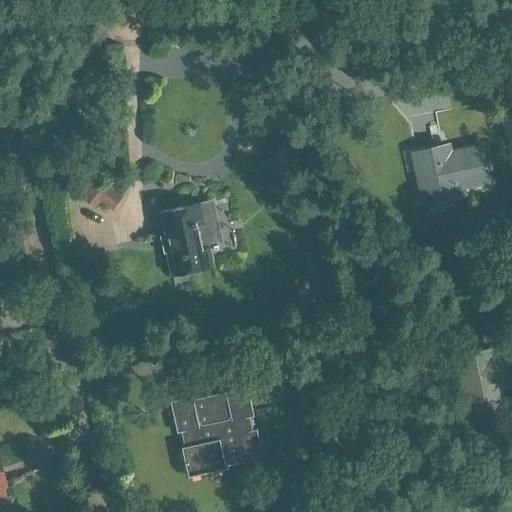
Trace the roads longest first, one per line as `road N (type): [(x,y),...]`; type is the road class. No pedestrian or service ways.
road 1 (residential): [(98,511),(29,194),(37,154),(105,42),(127,24)]
road 2 (residential): [(511,32),(433,23),(127,24)]
